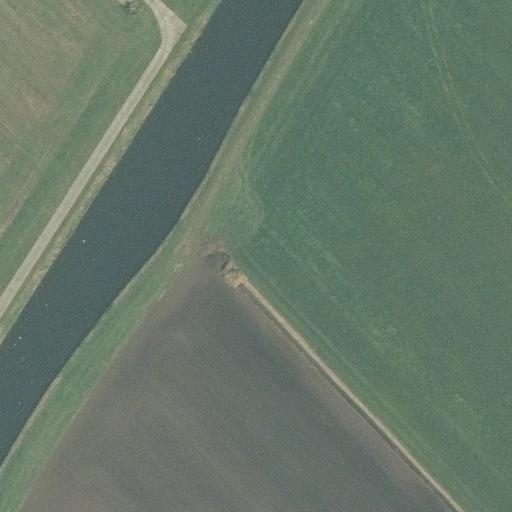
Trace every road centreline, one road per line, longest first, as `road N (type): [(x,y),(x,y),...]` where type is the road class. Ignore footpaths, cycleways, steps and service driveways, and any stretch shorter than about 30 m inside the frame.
road 1 (track): [(147,0),(176,30),(0,308)]
road 2 (track): [(324,0),(169,265)]
